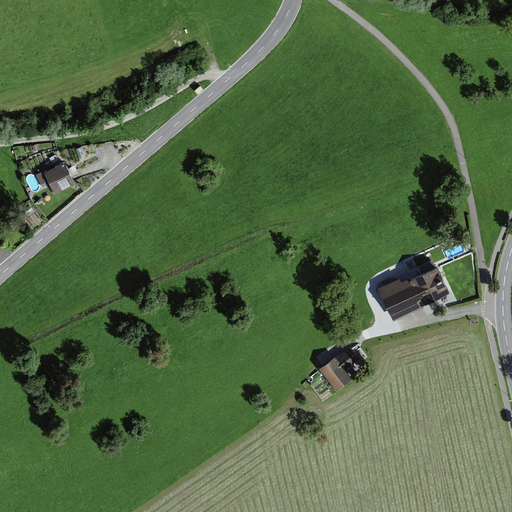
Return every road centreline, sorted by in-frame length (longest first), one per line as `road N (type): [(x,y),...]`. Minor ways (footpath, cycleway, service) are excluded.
road 1 (tertiary): [(0,275),(259,51),(293,0)]
road 2 (track): [(229,78),(208,74),(105,126),(0,145)]
